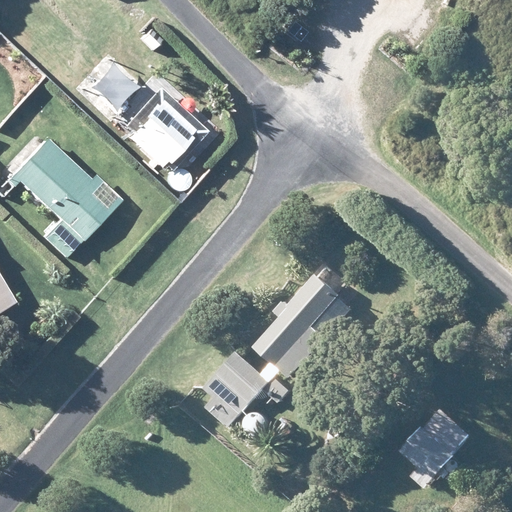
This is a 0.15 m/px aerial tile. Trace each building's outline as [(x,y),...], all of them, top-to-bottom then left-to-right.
[(142,38),(152,49),(161,39),(151,29),(142,38)] [(128,136),(160,165),(163,161),(171,168),(205,131),(159,88),(124,126),(131,133),(128,136)] [(90,181),(45,140),(12,176),(60,220),(44,238),(66,257),(119,200),(94,177),(90,181)] [(281,316),(255,346),(290,376),(325,336),(313,324),(338,295),(316,275),(287,308),(282,302),(275,310),(281,316)] [(238,352),(205,388),(215,397),(207,406),(228,427),(265,388),(279,401),(289,390),(275,378),(270,382),(238,352)] [(443,409),(404,450),(422,466),(414,475),(427,487),(456,456),(453,454),(470,435),(443,409)] [(472,490),(451,511),(480,511),(488,504),(472,490)]
